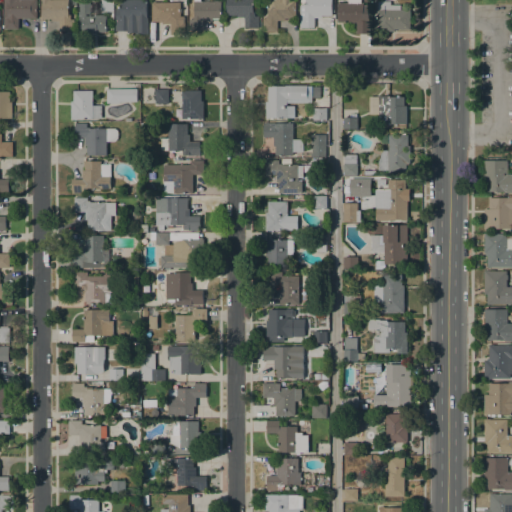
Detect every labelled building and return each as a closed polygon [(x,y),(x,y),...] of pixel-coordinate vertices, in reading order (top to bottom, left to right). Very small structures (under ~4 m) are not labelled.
[(4,0),(37,0),(37,18),(19,18),(19,29),(4,29),(4,0)] [(60,30),(59,20),(52,20),(52,19),(42,19),(42,0),(68,0),(68,14),(71,14),(71,19),(74,19),(74,30),(60,30)] [(113,0),(113,11),(102,11),(101,0),(113,0)] [(148,0),(148,34),(137,34),(137,32),(127,32),(127,31),(116,31),(116,9),(120,9),(120,0),(148,0)] [(203,30),(189,30),(189,19),(193,19),(193,16),(194,16),(194,1),(195,1),(195,0),(201,0),(201,1),(206,1),(206,0),(209,0),(209,1),(215,1),(215,0),(219,0),(219,1),(221,1),(221,18),(219,18),(219,19),(212,19),(212,20),(203,20),(203,30)] [(227,0),(253,0),(253,11),(255,11),(255,16),(259,16),(259,27),(245,27),(245,17),(237,17),(237,15),(227,15),(227,0)] [(263,31),(263,18),(267,18),(267,15),(268,15),(268,0),(296,0),(296,18),(286,18),(285,20),(278,20),(278,31),(263,31)] [(332,0),(332,16),(322,16),(322,17),(315,17),(315,27),(300,27),(300,5),(305,5),(305,0),(332,0)] [(348,3),(348,0),(361,0),(361,3),(364,3),(363,20),(370,20),(370,34),(357,33),(357,22),(338,22),(338,3),(348,3)] [(410,29),(396,29),(396,31),(377,31),(377,10),(378,10),(378,1),(390,1),(390,5),(401,5),(401,9),(410,9),(410,29)] [(79,34),(80,17),(79,17),(79,2),(91,3),(90,15),(94,15),(94,14),(104,15),(104,16),(107,16),(106,32),(98,32),(97,34),(79,34)] [(181,2),(181,16),(184,16),(184,23),(185,23),(185,35),(170,34),(170,24),(163,24),(163,22),(152,22),(152,2),(181,2)] [(268,101),(268,86),(285,86),(285,85),(307,85),(307,91),(312,91),(312,103),(287,103),(287,106),(295,105),(295,118),(266,118),(266,101),(268,101)] [(137,88),(137,101),(120,101),(120,103),(107,103),(107,88),(137,88)] [(169,89),(169,103),(156,103),(156,89),(169,89)] [(93,90),(93,105),(102,105),(102,118),(93,118),(93,119),(71,119),(71,101),(73,101),(73,90),(93,90)] [(204,90),(204,119),(182,118),(182,90),(204,90)] [(0,118),(0,91),(10,91),(10,102),(12,102),(12,118),(0,118)] [(407,106),(407,124),(379,124),(379,114),(369,114),(369,96),(379,96),(389,96),(389,97),(404,97),(405,106),(407,106)] [(326,108),(327,108),(327,120),(313,120),(313,107),(326,107),(326,108)] [(344,129),(344,117),(352,117),(352,113),(357,113),(357,117),(358,117),(358,129),(344,129)] [(304,139),(304,151),(294,151),(294,154),(293,154),(293,155),(291,155),(291,156),(287,156),(287,155),(276,155),(276,146),(273,146),(273,137),(263,137),(264,122),(293,122),(293,139),(304,139)] [(116,129),(118,130),(118,131),(118,135),(118,137),(117,139),(115,141),(107,141),(107,155),(87,155),(87,144),(85,144),(85,137),(75,137),(75,123),(87,123),(87,127),(90,127),(90,128),(115,128),(116,129)] [(161,138),(168,138),(168,123),(188,124),(188,134),(190,134),(190,141),(200,141),(200,156),(189,155),(183,155),(183,150),(161,150),(161,138)] [(0,134),(2,134),(2,141),(13,141),(13,156),(0,156),(0,134)] [(326,134),(326,157),(311,156),(311,153),(312,153),(312,145),(311,145),(311,141),(312,141),(312,134),(326,134)] [(389,150),(389,135),(408,135),(408,145),(410,145),(410,164),(407,164),(407,174),(389,174),(389,170),(379,170),(379,160),(383,150),(389,150)] [(344,175),(344,163),(345,163),(345,155),(357,156),(357,175),(344,175)] [(191,164),(191,160),(203,160),(203,174),(193,174),(193,193),(174,193),(174,181),(164,181),(164,164),(191,164)] [(266,160),(279,160),(279,163),(281,163),(281,164),(298,164),(298,165),(303,165),(303,177),(298,177),(298,181),(302,181),(302,193),(279,193),(279,182),(277,182),(277,174),(266,174),(266,160)] [(327,160),(327,173),(313,173),(313,172),(311,172),(311,162),(313,162),(313,160),(327,160)] [(507,160),(508,174),(511,174),(511,192),(505,192),(505,191),(487,191),(487,180),(485,180),(485,177),(484,177),(484,160),(507,160)] [(72,179),(82,179),(82,170),(85,170),(85,161),(101,161),(101,164),(111,164),(111,177),(110,177),(110,188),(84,188),(84,193),(72,193),(72,179)] [(348,195),(370,196),(370,178),(349,177),(348,195)] [(9,193),(0,193),(0,179),(9,179),(9,193)] [(407,220),(389,220),(376,220),(376,205),(375,205),(376,190),(388,190),(388,179),(405,179),(405,190),(407,190),(407,220)] [(327,207),(313,208),(313,196),(327,196),(327,207)] [(484,229),(484,209),(489,209),(489,198),(508,198),(508,196),(511,196),(511,223),(511,229),(484,229)] [(88,230),(88,219),(85,219),(85,212),(75,212),(75,197),(88,197),(88,200),(90,200),(90,202),(116,202),(116,215),(112,215),(112,230),(88,230)] [(156,198),(188,198),(188,208),(189,208),(189,216),(200,216),(200,230),(183,230),(183,225),(164,225),(164,230),(158,230),(158,225),(156,225),(156,198)] [(287,201),(287,217),(292,217),(292,229),(288,229),(288,230),(266,230),(266,212),(268,212),(268,201),(287,201)] [(344,203),(358,203),(358,221),(344,222),(344,203)] [(407,264),(384,264),(384,252),(371,252),(371,235),(383,235),(383,225),(407,225),(407,264)] [(327,245),(326,245),(326,252),(314,252),(314,244),(313,244),(313,233),(327,233),(327,245)] [(511,267),(492,267),(487,267),(487,255),(485,255),(485,253),(485,233),(489,233),(489,234),(507,234),(507,237),(508,237),(508,243),(507,243),(507,250),(511,250),(511,267)] [(204,267),(161,267),(161,265),(158,265),(158,257),(161,257),(161,255),(163,255),(163,247),(166,247),(166,244),(155,244),(155,237),(151,237),(150,234),(169,234),(169,244),(173,244),(173,242),(183,239),(204,239),(204,267)] [(104,235),(104,248),(110,248),(110,262),(101,262),(101,267),(72,267),(72,253),(82,253),(82,246),(84,246),(84,235),(104,235)] [(266,239),(294,239),(294,254),(287,254),(287,267),(268,267),(268,256),(266,256),(266,239)] [(0,253),(10,253),(10,267),(0,267),(0,253)] [(358,256),(358,268),(344,268),(344,256),(358,256)] [(299,304),(280,304),(280,285),(269,285),(269,270),(282,270),(282,276),(299,275),(299,304)] [(402,274),(402,285),(404,285),(404,313),(379,313),(379,302),(374,302),(374,285),(382,285),(383,274),(384,274),(384,270),(393,270),(393,274),(402,274)] [(511,304),(492,304),(487,305),(487,294),(484,294),(484,270),(490,270),(490,271),(507,271),(507,275),(508,275),(508,279),(507,279),(507,287),(511,287),(511,304)] [(88,271),(88,276),(103,276),(103,274),(120,274),(120,292),(110,292),(110,295),(114,295),(114,305),(104,305),(104,304),(85,305),(84,286),(74,286),(74,272),(88,271)] [(168,301),(168,299),(166,299),(166,273),(172,273),(172,272),(191,272),(191,283),(193,283),(193,291),(203,291),(203,304),(176,304),(176,301),(168,301)] [(0,283),(2,283),(2,290),(12,290),(12,305),(0,305),(0,283)] [(361,295),(361,315),(344,315),(344,295),(361,295)] [(157,308),(157,316),(149,316),(149,308),(157,308)] [(192,315),(192,308),(207,308),(207,323),(194,323),(194,341),(176,341),(175,315),(192,315)] [(266,319),(269,319),(268,309),(293,309),(293,317),(288,317),(288,318),(304,318),(304,336),(292,336),(284,337),(284,341),(269,341),(269,335),(266,335),(266,319)] [(508,323),(511,323),(511,341),(504,341),(504,340),(488,340),(488,329),(485,329),(485,325),(485,309),(507,309),(508,323)] [(84,329),(84,310),(109,310),(109,313),(111,313),(111,317),(109,317),(109,322),(112,322),(113,325),(113,329),(113,332),(111,336),(104,336),(104,337),(102,337),(102,336),(100,336),(100,337),(96,336),(97,336),(94,336),(94,342),(72,342),(72,329),(84,329)] [(157,316),(158,328),(149,328),(148,316),(157,316)] [(374,336),(378,336),(378,329),(369,329),(369,319),(387,320),(387,322),(405,322),(405,332),(407,332),(407,354),(397,354),(397,349),(389,349),(389,352),(374,352),(374,336)] [(0,327),(10,327),(10,342),(0,342),(0,327)] [(327,343),(313,343),(313,331),(327,331),(327,343)] [(139,334),(139,343),(130,343),(130,334),(139,334)] [(358,337),(357,349),(358,349),(358,353),(365,353),(365,359),(358,359),(358,362),(344,362),(344,349),(345,337),(358,337)] [(490,378),(490,379),(484,379),(484,360),(489,360),(489,344),(494,344),(494,345),(511,345),(511,374),(510,374),(510,378),(490,378)] [(303,378),(292,379),(292,378),(276,378),(276,369),(274,369),(274,360),(263,360),(263,346),(302,345),(303,378)] [(0,346),(9,346),(9,361),(0,361),(0,346)] [(201,346),(201,374),(175,374),(175,371),(169,371),(169,357),(168,357),(168,346),(201,346)] [(75,347),(105,347),(105,359),(104,359),(104,372),(101,372),(101,374),(77,374),(77,363),(75,363),(75,347)] [(141,354),(155,353),(155,369),(165,369),(165,380),(141,381),(141,354)] [(387,394),(386,364),(410,364),(410,376),(412,376),(413,386),(410,386),(410,406),(374,406),(373,395),(387,394)] [(123,369),(123,381),(109,381),(109,369),(123,369)] [(301,387),(301,401),(295,401),(295,416),(275,416),(275,405),(273,405),(273,397),(263,397),(263,383),(274,383),(274,382),(298,382),(298,386),(280,386),(280,388),(301,387)] [(484,414),(484,394),(489,394),(489,383),(508,383),(508,382),(511,382),(511,412),(511,414),(501,414),(501,417),(497,417),(497,414),(495,414),(495,417),(491,417),(491,414),(490,414),(490,416),(487,416),(487,414),(484,414)] [(111,400),(110,400),(110,403),(117,403),(117,409),(123,409),(123,416),(84,416),(84,405),(82,405),(82,398),(72,398),(72,383),(84,383),(84,387),(87,387),(87,389),(112,389),(111,400)] [(206,383),(206,397),(196,397),(196,406),(194,406),(194,415),(168,415),(168,389),(176,389),(176,387),(194,388),(194,383),(206,383)] [(343,396),(358,396),(358,400),(362,400),(362,408),(358,408),(358,409),(343,409),(343,396)] [(143,400),(157,399),(157,407),(143,408),(143,400)] [(327,418),(312,418),(312,404),(327,404),(327,418)] [(407,414),(407,442),(386,441),(386,414),(407,414)] [(511,452),(493,452),(493,453),(487,453),(487,442),(484,442),(484,419),(490,419),(507,419),(507,435),(511,435),(511,452)] [(0,420),(9,420),(10,434),(0,434),(0,420)] [(82,420),(82,424),(87,424),(87,425),(101,425),(101,442),(105,442),(104,451),(101,451),(101,452),(82,452),(82,443),(79,443),(80,435),(68,435),(68,420),(82,420)] [(170,434),(172,434),(172,425),(176,425),(176,422),(179,422),(179,420),(198,421),(198,431),(202,431),(201,448),(179,448),(179,447),(170,443),(170,434)] [(308,452),(278,452),(278,433),(266,433),(266,420),(279,420),(279,426),(297,426),(297,432),(302,432),(302,435),(308,435),(308,452)] [(140,443),(138,452),(128,451),(127,446),(130,441),(140,443)] [(357,442),(357,454),(344,454),(344,442),(357,442)] [(151,444),(165,444),(165,455),(151,455),(151,444)] [(404,496),(385,496),(385,467),(388,467),(388,457),(404,457),(404,496)] [(507,471),(511,471),(511,490),(505,490),(505,489),(487,489),(487,478),(484,478),(484,457),(507,458),(507,471)] [(75,459),(90,459),(90,458),(111,458),(111,470),(107,470),(107,473),(104,473),(104,481),(98,481),(98,484),(75,484),(75,459)] [(206,476),(206,490),(205,490),(205,492),(194,492),(194,485),(176,485),(177,467),(169,467),(169,458),(194,458),(194,467),(196,467),(196,476),(206,476)] [(298,472),(300,472),(300,484),(284,485),(284,490),(267,490),(266,476),(277,476),(277,468),(278,468),(278,458),(298,458),(298,472)] [(9,490),(0,490),(0,476),(8,476),(9,490)] [(125,492),(111,492),(111,481),(125,480),(125,492)] [(358,488),(358,500),(344,499),(344,488),(358,488)] [(511,511),(484,511),(484,508),(490,508),(490,493),(495,493),(495,494),(511,494),(511,511)] [(188,494),(188,505),(190,505),(190,511),(160,511),(160,509),(168,509),(168,503),(161,503),(161,494),(188,494)] [(303,510),(299,510),(299,511),(269,511),(269,510),(265,510),(265,494),(298,494),(298,495),(303,495),(303,510)] [(0,511),(0,495),(13,495),(13,509),(2,509),(2,511),(0,511)] [(81,495),(81,500),(98,500),(98,511),(80,511),(80,509),(69,509),(69,495),(81,495)]
